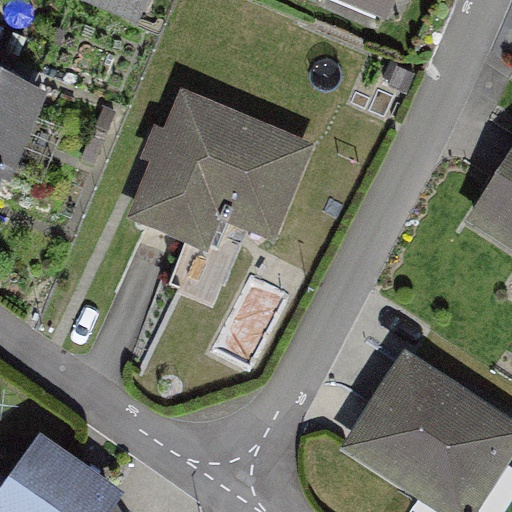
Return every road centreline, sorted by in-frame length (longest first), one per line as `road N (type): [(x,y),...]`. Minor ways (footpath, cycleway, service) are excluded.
road 1 (residential): [(212,451),(278,408),(445,91),(484,0)]
road 2 (residential): [(0,328),(145,432),(212,451)]
